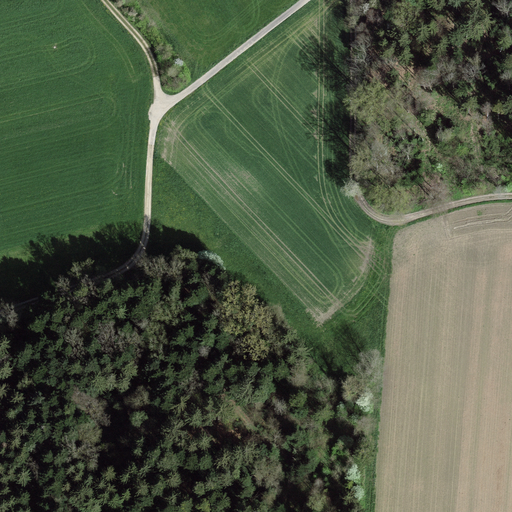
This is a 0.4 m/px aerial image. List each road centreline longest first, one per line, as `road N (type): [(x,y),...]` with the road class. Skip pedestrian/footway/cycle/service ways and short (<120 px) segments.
road 1 (track): [(356,0),(353,142),(366,211),(380,221),(403,220),(511,197)]
road 2 (track): [(0,313),(119,273),(135,260),(160,106)]
road 3 (track): [(160,106),(307,0)]
road 4 (track): [(160,106),(141,41),(104,0)]
